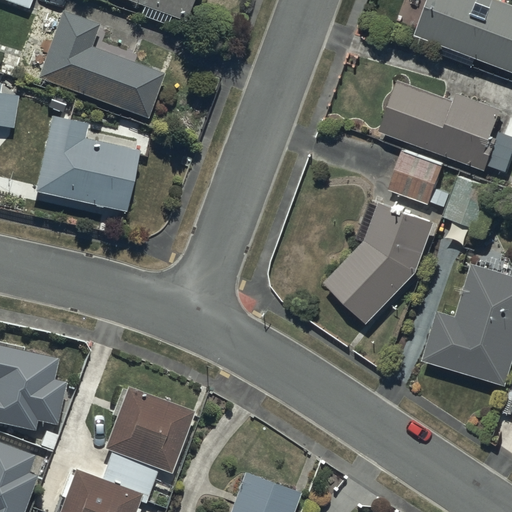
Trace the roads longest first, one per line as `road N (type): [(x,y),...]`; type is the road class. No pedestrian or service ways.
road 1 (residential): [(499,511),(312,382),(190,311)]
road 2 (residential): [(190,311),(306,0)]
road 3 (residential): [(190,311),(0,262)]
